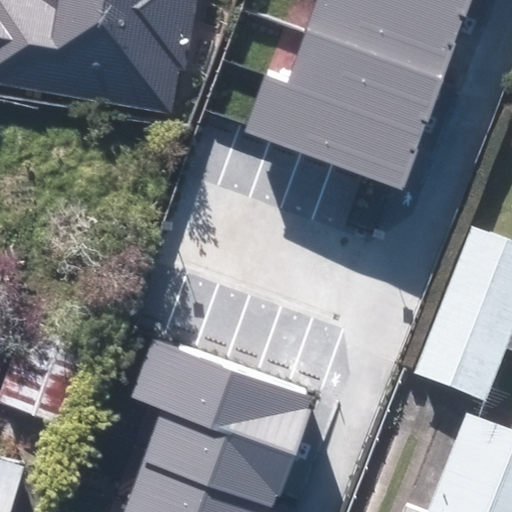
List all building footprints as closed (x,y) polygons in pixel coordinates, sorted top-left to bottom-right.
[(0,0),(0,82),(170,112),(189,0),(0,0)] [(318,0),(308,31),(443,82),(464,27),(389,0),(318,0)] [(389,0),(464,27),(473,0),(389,0)] [(288,82),(423,133),(443,82),(308,31),(288,82)] [(288,82),(264,73),(244,127),(403,187),(423,133),(288,82)] [(511,332),(511,250),(470,234),(412,378),(482,406),(511,332)] [(275,511),(319,398),(152,335),(128,399),(159,411),(120,511),(275,511)] [(511,511),(511,439),(465,421),(429,511),(511,511)] [(0,511),(6,511),(22,463),(0,455),(0,511)]
